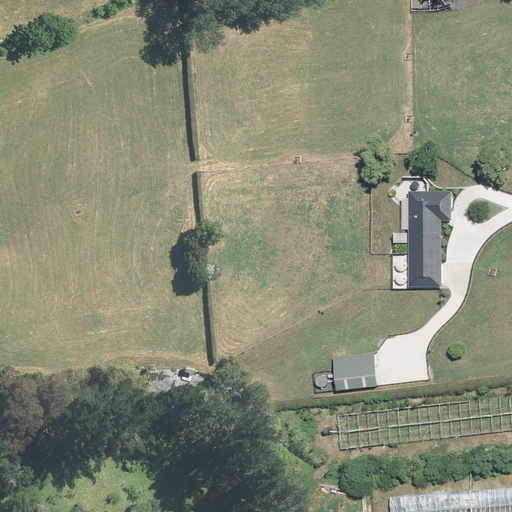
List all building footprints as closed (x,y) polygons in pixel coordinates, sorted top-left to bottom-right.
[(453,0),(410,0),(411,14),(454,14),(453,0)] [(422,288),(444,288),(443,223),(454,222),(454,192),(411,192),(412,254),(412,288),(422,288)] [(380,387),(376,354),(337,359),(340,391),(380,387)] [(511,404),(335,424),(339,459),(511,439),(511,404)] [(511,511),(511,502),(391,511),(511,511)]
